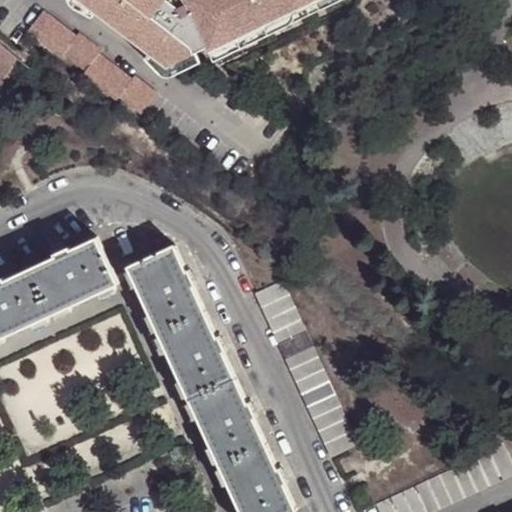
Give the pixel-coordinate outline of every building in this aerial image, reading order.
[(79,0),(169,64),(210,46),(211,50),(324,0),(79,0)] [(324,0),(211,50),(216,60),(352,0),(324,0)] [(44,13),(28,35),(63,60),(65,56),(88,73),(85,76),(120,101),(122,97),(145,113),(160,92),(137,75),(135,79),(101,54),(103,51),(80,34),(77,38),(44,13)] [(0,59),(0,80),(3,83),(13,69),(14,68),(0,59)] [(13,69),(3,83),(9,86),(17,72),(13,69)] [(9,86),(16,92),(25,78),(17,72),(9,86)] [(3,83),(0,80),(0,97),(9,102),(16,92),(9,86),(3,83)] [(34,270),(55,316),(122,285),(120,279),(101,239),(74,252),(72,248),(57,255),(58,258),(34,270)] [(130,268),(161,335),(208,315),(196,287),(198,286),(191,271),(188,272),(176,247),(130,268)] [(0,341),(55,316),(34,270),(7,282),(5,279),(0,280),(0,341)] [(359,445),(284,284),(258,296),(333,457),(359,445)] [(161,335),(191,401),(238,380),(225,354),(229,352),(222,337),(218,337),(208,315),(161,335)] [(191,401),(222,466),(269,446),(256,419),(259,417),(252,402),(248,403),(238,380),(191,401)] [(269,446),(222,466),(242,511),(298,511),(299,511),(287,485),(289,484),(282,468),(279,470),(269,446)] [(511,462),(506,449),(378,507),(380,511),(436,511),(511,478),(511,462)]
